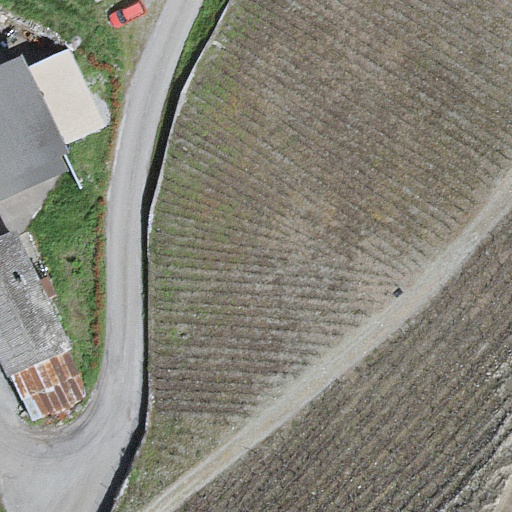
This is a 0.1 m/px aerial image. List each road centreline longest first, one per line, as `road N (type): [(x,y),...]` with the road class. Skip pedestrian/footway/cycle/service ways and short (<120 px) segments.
road 1 (unclassified): [(77,511),(121,368),(138,160),(190,0)]
road 2 (track): [(159,511),(401,311),(511,181)]
